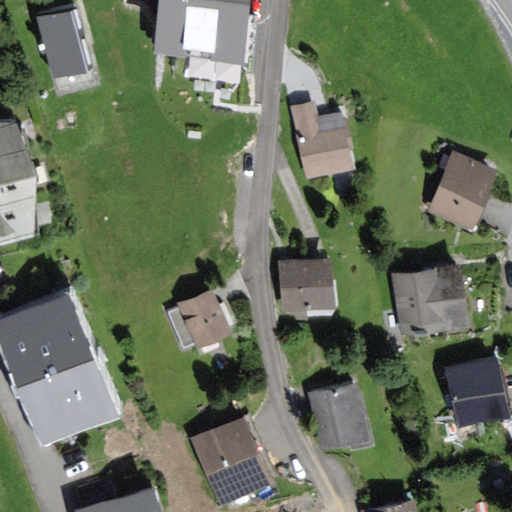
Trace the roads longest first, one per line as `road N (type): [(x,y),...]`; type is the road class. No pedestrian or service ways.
road 1 (residential): [(283,0),(259,183),(259,307),(275,378),(334,511)]
road 2 (residential): [(51,511),(0,371)]
